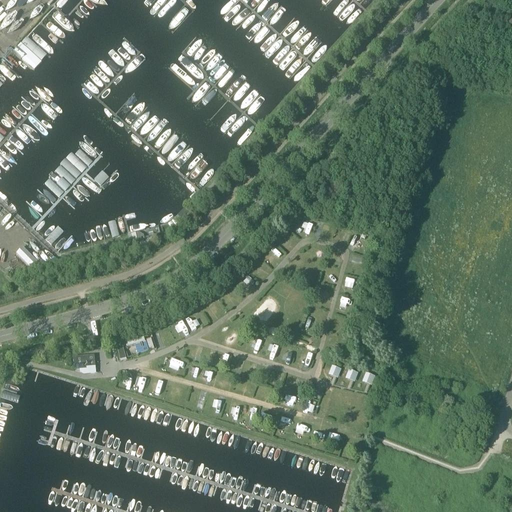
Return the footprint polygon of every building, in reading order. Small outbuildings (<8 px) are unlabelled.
[(120,361),(125,359),(121,345),(116,346),(120,361)] [(93,356),(72,357),(74,371),(86,370),(85,368),(89,367),(90,374),(95,374),(93,356)] [(331,367),(329,373),(338,377),(340,370),(331,367)] [(348,371),(346,377),(355,381),(357,374),(348,371)] [(365,374),(363,380),(372,384),(374,377),(365,374)]
